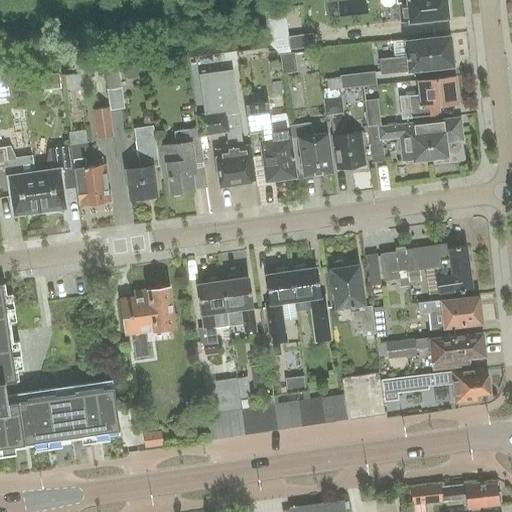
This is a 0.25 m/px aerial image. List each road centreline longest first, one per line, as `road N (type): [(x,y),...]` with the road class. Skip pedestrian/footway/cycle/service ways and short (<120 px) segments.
road 1 (residential): [(0,267),(507,193)]
road 2 (tertiary): [(484,433),(42,500)]
road 3 (residential): [(507,193),(491,0)]
